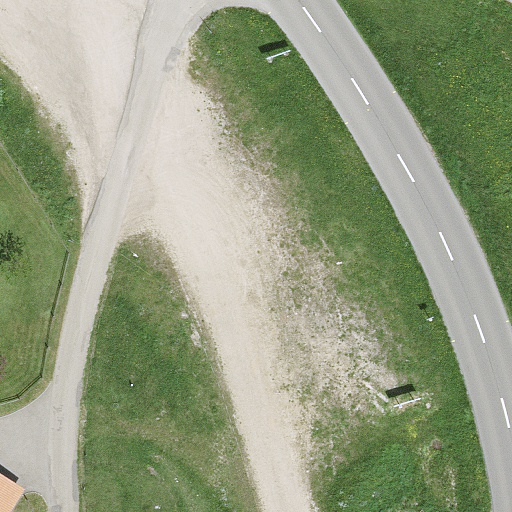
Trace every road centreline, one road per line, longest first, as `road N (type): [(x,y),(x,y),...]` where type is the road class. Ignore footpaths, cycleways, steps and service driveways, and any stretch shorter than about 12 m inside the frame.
road 1 (residential): [(176,0),(82,292),(61,464),(64,511)]
road 2 (secondary): [(511,438),(477,323),(425,205),(349,70),(297,0)]
